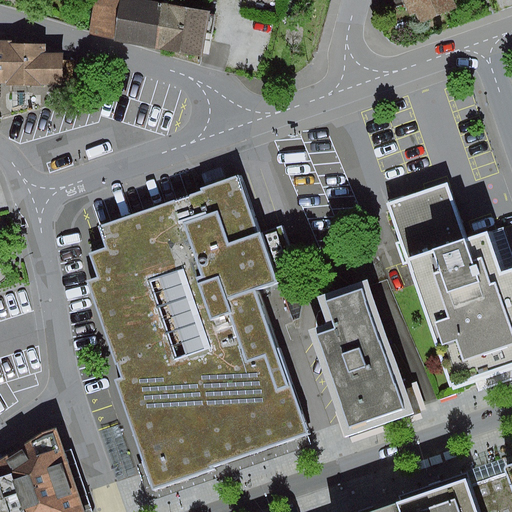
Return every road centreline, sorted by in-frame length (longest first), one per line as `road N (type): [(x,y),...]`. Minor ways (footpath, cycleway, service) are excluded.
road 1 (residential): [(511,411),(220,511)]
road 2 (residential): [(0,18),(186,75),(236,127)]
road 3 (residential): [(33,199),(236,127)]
road 4 (residential): [(68,387),(33,199)]
road 5 (residential): [(236,127),(359,84)]
road 6 (residential): [(359,84),(482,42)]
